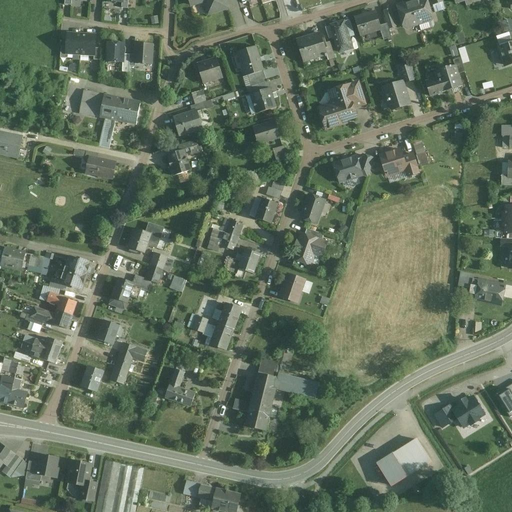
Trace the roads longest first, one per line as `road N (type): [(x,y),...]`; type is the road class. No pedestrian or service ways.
road 1 (residential): [(173,64),(44,431)]
road 2 (residential): [(201,465),(311,155)]
road 3 (secondary): [(297,476),(397,389),(511,332)]
road 4 (residential): [(311,155),(511,95)]
road 5 (secondary): [(44,431),(201,465)]
road 6 (residential): [(311,155),(273,27)]
